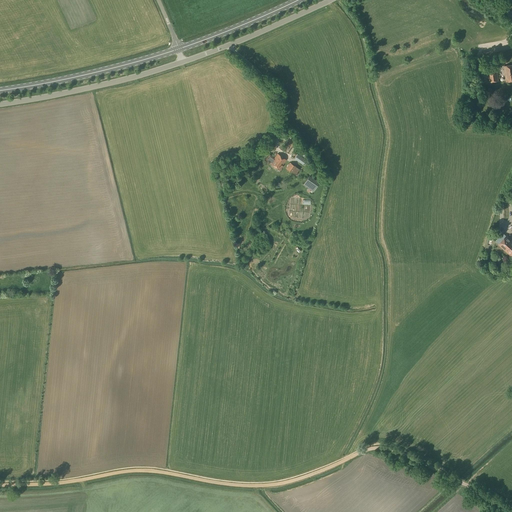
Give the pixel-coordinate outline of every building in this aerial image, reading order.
[(489,83),(499,81),(497,70),(487,71),(489,83)] [(291,155),(298,143),(291,138),(283,150),(291,155)] [(267,161),(271,164),(280,170),(283,166),(282,166),(286,160),(278,154),(274,158),(271,156),(269,154),(264,160),(267,162),(267,161)] [(303,165),(306,160),(297,154),(294,159),(303,165)] [(290,163),(286,168),(292,173),(296,175),(299,169),(296,167),(290,163)] [(313,191),(319,183),(309,176),(303,184),(313,191)] [(511,256),(511,255),(511,240),(506,236),(499,245),(511,256)]
